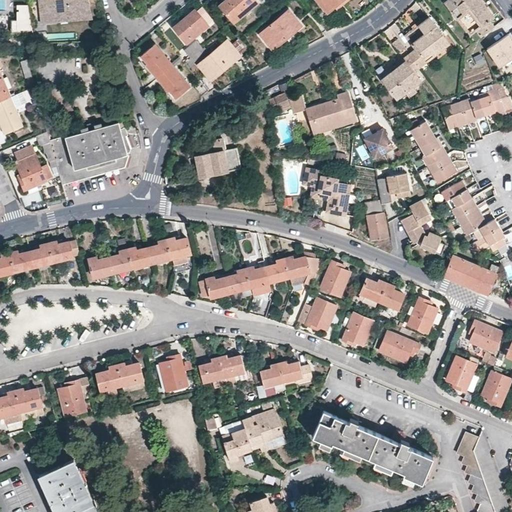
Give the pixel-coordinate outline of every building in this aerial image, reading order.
[(89,4),(88,0),(38,0),(41,23),(53,21),(52,11),(70,9),(70,16),(88,14),(87,5),(89,4)] [(228,0),(229,1),(221,7),(233,21),(257,1),(255,0),(228,0)] [(316,0),(327,12),(340,1),(342,3),(345,0),(316,0)] [(446,0),(444,1),(456,17),(468,8),(480,24),(475,29),(480,37),(494,26),(489,20),(494,16),(480,0),(446,0)] [(16,19),(10,19),(11,31),(30,30),(29,4),(15,4),(16,19)] [(93,18),(89,4),(87,5),(88,14),(70,16),(70,9),(52,11),(53,21),(53,22),(93,18)] [(194,10),(181,20),(183,22),(174,29),(186,42),(207,25),(194,10)] [(260,33),(272,48),(300,25),(288,10),(260,33)] [(326,31),(333,27),(324,15),(317,21),(326,31)] [(418,24),(423,33),(411,42),(415,48),(409,53),(419,66),(425,62),(425,60),(448,43),(428,17),(418,24)] [(183,22),(181,20),(173,27),(174,29),(183,22)] [(511,41),(507,35),(487,50),(500,67),(511,58),(511,41)] [(239,55),(226,39),(197,63),(210,79),(239,55)] [(201,47),(196,41),(184,50),(189,57),(201,47)] [(140,55),(147,63),(145,64),(156,77),(172,64),(157,47),(154,43),(140,55)] [(187,59),(191,64),(205,53),(201,47),(189,57),(187,59)] [(396,98),(419,80),(412,72),(419,66),(409,53),(405,48),(399,54),(402,59),(379,76),(396,98)] [(477,65),(485,62),(481,53),(473,56),(477,65)] [(140,55),(138,56),(145,64),(147,63),(140,55)] [(25,78),(31,76),(26,59),(20,61),(25,78)] [(187,59),(183,62),(187,67),(191,64),(187,59)] [(0,100),(9,96),(0,73),(0,66),(2,66),(0,62),(0,100)] [(156,77),(167,90),(169,89),(176,97),(190,85),(172,64),(156,77)] [(206,78),(200,83),(207,91),(208,91),(214,87),(206,78)] [(199,82),(194,87),(200,95),(207,91),(200,83),(199,82)] [(174,99),(176,97),(169,89),(167,90),(174,99)] [(488,92),(489,97),(494,112),(495,114),(505,110),(499,93),(498,89),(488,92)] [(309,107),(315,128),(354,116),(347,91),(337,94),(338,99),(309,107)] [(511,108),(507,91),(499,93),(505,110),(511,108)] [(10,97),(13,104),(24,100),(22,93),(10,97)] [(303,95),(287,97),(286,93),(269,96),(271,114),(305,110),(303,95)] [(9,96),(0,100),(0,127),(3,133),(22,125),(13,104),(10,97),(9,96)] [(489,97),(480,100),(485,114),(494,112),(489,97)] [(476,120),(476,117),(471,103),(469,98),(460,101),(467,123),(476,120)] [(476,117),(485,114),(480,100),(471,103),(476,117)] [(458,126),(467,123),(460,101),(450,104),(458,126)] [(448,129),(458,126),(450,104),(441,107),(448,129)] [(305,108),(313,133),(355,120),(354,116),(315,128),(309,107),(305,108)] [(63,183),(74,179),(123,166),(126,155),(125,150),(129,149),(123,130),(126,129),(123,120),(94,128),(93,124),(86,126),(87,130),(49,140),(54,158),(61,183),(63,183)] [(428,130),(423,121),(410,129),(415,138),(428,130)] [(393,147),(382,128),(363,139),(374,158),(393,147)] [(415,138),(419,146),(433,139),(428,130),(415,138)] [(36,135),(39,145),(43,146),(44,152),(46,152),(48,160),(54,158),(49,140),(46,131),(36,135)] [(194,149),(199,176),(241,167),(236,147),(225,149),(223,138),(212,141),(212,145),(194,149)] [(419,146),(424,154),(438,147),(433,139),(419,146)] [(421,156),(426,165),(446,153),(442,145),(438,147),(424,154),(421,156)] [(17,159),(15,160),(21,174),(18,175),(24,189),(50,177),(46,165),(40,167),(30,146),(15,153),(17,159)] [(426,165),(432,174),(451,162),(446,153),(426,165)] [(432,174),(437,182),(456,171),(451,162),(432,174)] [(338,180),(338,177),(320,174),(322,168),(306,166),(303,182),(312,184),(318,185),(318,186),(338,180)] [(389,192),(395,191),(408,189),(405,171),(386,174),(385,176),(389,202),(391,201),(389,192)] [(385,176),(376,178),(380,201),(380,203),(389,202),(385,176)] [(317,190),(329,192),(327,199),(326,210),(344,214),(348,192),(344,191),(346,182),(338,180),(318,186),(317,190)] [(466,188),(461,180),(441,191),(446,200),(450,198),(466,188)] [(41,189),(46,204),(67,199),(63,183),(61,183),(41,189)] [(311,187),(310,195),(327,199),(329,192),(317,190),(318,186),(311,187)] [(450,198),(455,206),(471,197),(466,188),(450,198)] [(292,205),(292,197),(283,197),(283,206),(292,205)] [(451,209),(455,217),(476,205),(471,197),(455,206),(451,209)] [(45,208),(41,198),(21,206),(24,209),(27,211),(31,212),(45,208)] [(433,218),(422,198),(410,205),(414,213),(402,220),(415,243),(422,239),(426,237),(427,234),(422,224),(433,218)] [(366,203),(365,208),(371,240),(387,237),(383,211),(382,211),(380,203),(380,201),(366,203)] [(481,214),(476,205),(455,217),(461,226),(481,214)] [(461,226),(466,234),(478,227),(486,223),(481,214),(461,226)] [(478,227),(483,236),(497,228),(492,219),(486,223),(478,227)] [(483,236),(489,245),(492,242),(497,248),(506,243),(497,228),(483,236)] [(422,239),(419,247),(434,253),(437,245),(440,237),(428,233),(426,237),(422,239)] [(187,260),(185,253),(190,252),(186,238),(180,239),(174,240),(173,237),(165,238),(170,257),(172,264),(187,260)] [(165,238),(157,240),(158,244),(153,245),(146,247),(150,262),(170,257),(165,238)] [(47,242),(52,261),(72,255),(68,241),(61,243),(56,244),(55,240),(47,242)] [(29,251),(32,265),(52,261),(47,242),(39,244),(40,248),(35,249),(29,251)] [(146,247),(141,248),(136,250),(135,246),(126,248),(131,267),(150,262),(146,247)] [(118,250),(119,254),(114,255),(107,256),(111,272),(127,268),(131,267),(126,248),(118,250)] [(9,252),(13,270),(32,265),(29,251),(23,252),(18,254),(17,250),(9,252)] [(0,254),(1,258),(0,257),(0,273),(13,270),(9,252),(0,254)] [(495,272),(488,269),(453,253),(443,275),(488,294),(497,272),(495,272)] [(315,257),(306,256),(298,258),(297,254),(283,257),(288,276),(308,271),(303,283),(311,286),(321,260),(315,257)] [(107,256),(102,258),(96,259),(96,256),(87,258),(92,276),(111,272),(107,256)] [(275,260),(276,264),(271,265),(265,267),(269,281),(288,276),(283,257),(275,260)] [(320,287),(339,295),(349,271),(343,268),(338,266),(339,263),(331,259),(320,287)] [(495,272),(498,265),(491,263),(488,269),(495,272)] [(249,286),(250,286),(268,281),(269,281),(265,267),(258,268),(253,269),(252,265),(244,268),(249,286)] [(236,270),(237,274),(232,275),(226,277),(229,291),(249,286),(244,268),(236,270)] [(288,276),(290,283),(300,281),(303,283),(308,271),(288,276)] [(201,293),(203,295),(208,294),(209,296),(229,291),(226,277),(219,279),(218,275),(200,280),(198,281),(201,293)] [(361,298),(363,293),(376,298),(378,299),(386,282),(377,279),(376,282),(371,280),(365,278),(357,296),(361,298)] [(250,286),(252,292),(270,288),(268,281),(250,286)] [(403,294),(397,291),(392,289),(393,285),(386,282),(378,299),(398,307),(403,294)] [(229,291),(231,298),(251,293),(249,286),(229,291)] [(361,298),(361,299),(373,305),(376,298),(363,293),(361,298)] [(313,327),(314,323),(320,326),(326,328),(336,304),(316,296),(310,311),(302,307),(297,320),(313,327)] [(427,299),(419,296),(407,323),(426,332),(437,307),(431,305),(426,303),(427,299)] [(372,320),(353,312),(347,325),(343,324),(339,334),(343,335),(342,339),(350,343),(351,340),(357,342),(362,344),(372,320)] [(471,334),(469,340),(494,350),(502,331),(474,319),(470,328),(473,329),(471,334)] [(387,329),(378,350),(405,361),(408,354),(410,349),(413,350),(416,351),(419,344),(417,343),(416,342),(387,329)] [(166,390),(186,385),(182,370),(180,362),(178,353),(171,355),(171,359),(165,360),(158,362),(166,390)] [(236,380),(234,373),(244,371),(240,354),(232,356),(227,358),(226,354),(218,356),(223,376),(225,383),(236,380)] [(496,357),(490,354),(487,362),(492,365),(496,357)] [(468,360),(456,355),(446,379),(452,381),(458,383),(456,388),(464,390),(478,359),(470,355),(468,360)] [(209,358),(210,362),(205,363),(197,365),(201,381),(223,376),(218,356),(209,358)] [(192,367),(190,359),(180,362),(182,370),(192,367)] [(308,364),(300,366),(299,361),(292,362),(287,363),(286,360),(277,362),(282,381),(294,378),(294,382),(311,377),(308,364)] [(138,362),(130,364),(125,365),(124,362),(115,364),(121,384),(142,378),(138,362)] [(259,371),(263,385),(272,383),(274,391),(284,388),(282,381),(277,362),(269,364),(270,368),(264,369),(259,371)] [(108,366),(109,369),(103,371),(95,372),(100,393),(107,392),(109,392),(107,387),(115,385),(121,384),(115,364),(108,366)] [(491,402),(499,405),(511,378),(491,370),(481,394),(487,396),(492,399),(491,402)] [(234,373),(236,380),(246,378),(244,371),(234,373)] [(468,386),(473,388),(478,377),(473,375),(468,386)] [(64,416),(85,410),(80,390),(89,388),(86,376),(63,382),(64,386),(57,387),(64,416)] [(144,387),(142,378),(121,384),(123,392),(144,387)] [(272,383),(263,385),(265,395),(275,393),(274,391),(272,383)] [(115,385),(107,387),(109,392),(107,392),(108,395),(117,393),(115,385)] [(21,418),(43,413),(37,388),(29,390),(23,391),(22,387),(14,389),(21,418)] [(4,422),(21,418),(14,389),(6,392),(7,395),(2,396),(0,396),(0,414),(2,414),(4,422)] [(268,448),(265,439),(282,433),(274,408),(241,419),(244,427),(251,448),(258,446),(260,450),(268,448)] [(330,443),(331,441),(380,461),(403,471),(402,473),(421,481),(432,456),(406,445),(408,441),(401,438),(399,441),(382,434),(356,423),(357,420),(350,417),(348,420),(322,409),(312,435),(330,443)] [(211,413),(203,415),(207,428),(215,426),(211,413)] [(223,425),(226,434),(244,427),(241,419),(223,425)] [(251,448),(244,427),(226,434),(221,435),(229,460),(238,458),(236,453),(251,448)] [(476,460),(472,450),(478,437),(465,431),(457,452),(464,455),(461,462),(467,464),(465,471),(471,474),(468,481),(474,484),(472,490),(477,493),(475,500),(481,503),(478,511),(481,511),(494,511),(495,511),(491,501),(487,491),(483,481),(480,471),(476,460)] [(472,450),(476,460),(482,448),(485,440),(478,437),(472,450)] [(476,460),(480,471),(486,458),(486,457),(489,450),(482,448),(476,460)] [(480,471),(483,481),(489,468),(492,461),(486,458),(480,471)] [(73,459),(38,474),(42,483),(44,482),(52,500),(50,501),(54,510),(56,509),(57,511),(96,511),(96,509),(93,511),(86,496),(89,495),(85,486),(83,487),(74,469),(76,468),(73,459)] [(489,468),(483,481),(487,491),(493,479),(496,471),(489,468)] [(487,491),(491,501),(497,489),(500,482),(493,479),(487,491)] [(497,489),(491,501),(495,511),(500,499),(503,492),(497,489)] [(275,511),(274,508),(270,509),(268,502),(265,495),(249,500),(251,508),(246,509),(246,511),(275,511)] [(500,499),(495,511),(494,511),(503,511),(507,503),(500,499)]
